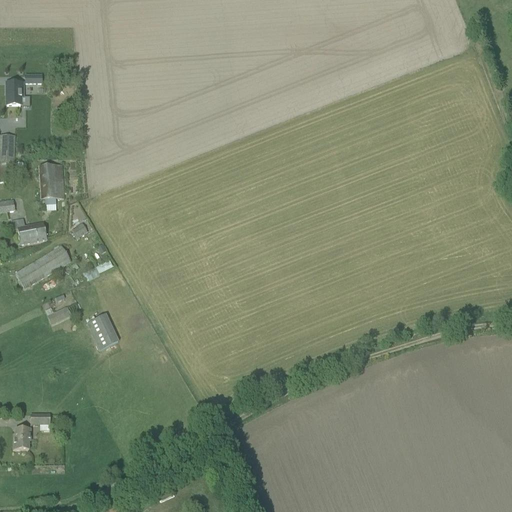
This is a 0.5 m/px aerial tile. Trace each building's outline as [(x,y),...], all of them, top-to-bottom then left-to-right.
[(22,85),(16,85),(6,86),(6,108),(20,107),(20,99),(22,99),(22,85)] [(18,139),(14,139),(14,138),(0,137),(0,161),(13,163),(14,145),(18,144),(18,139)] [(12,187),(13,163),(0,161),(0,186),(6,187),(12,187)] [(56,207),(55,202),(62,201),(61,168),(38,169),(39,202),(45,202),(45,208),(56,207)] [(13,202),(6,203),(0,203),(0,214),(8,213),(8,214),(14,213),(13,202)] [(22,221),(20,221),(10,223),(12,232),(17,231),(20,247),(45,242),(42,226),(24,229),(22,221)] [(82,226),(71,232),(76,241),(87,235),(82,226)] [(70,263),(61,248),(14,276),(24,292),(70,263)] [(109,262),(81,274),(85,282),(112,270),(109,262)] [(66,308),(70,318),(80,313),(76,304),(66,308)] [(47,318),(46,318),(51,328),(69,319),(65,310),(53,315),(47,318)] [(87,326),(99,353),(118,344),(105,317),(87,326)] [(30,417),(30,427),(42,427),(49,427),(49,417),(30,417)] [(12,453),(28,453),(28,443),(30,443),(30,431),(14,431),(14,442),(13,442),(12,453)]
